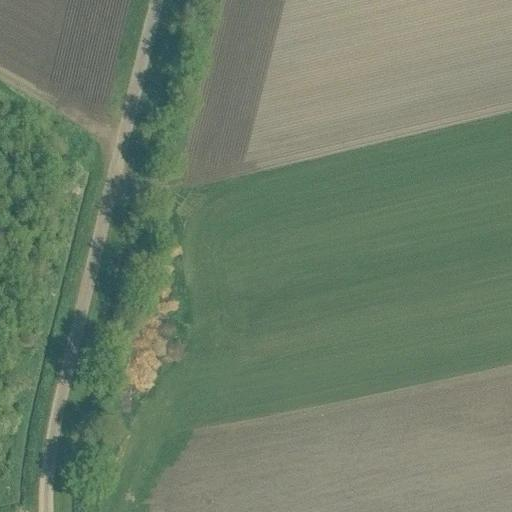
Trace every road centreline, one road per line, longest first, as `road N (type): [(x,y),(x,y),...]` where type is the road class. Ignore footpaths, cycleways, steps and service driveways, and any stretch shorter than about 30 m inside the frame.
road 1 (unclassified): [(46,511),(50,444),(157,0)]
road 2 (track): [(123,143),(0,74)]
